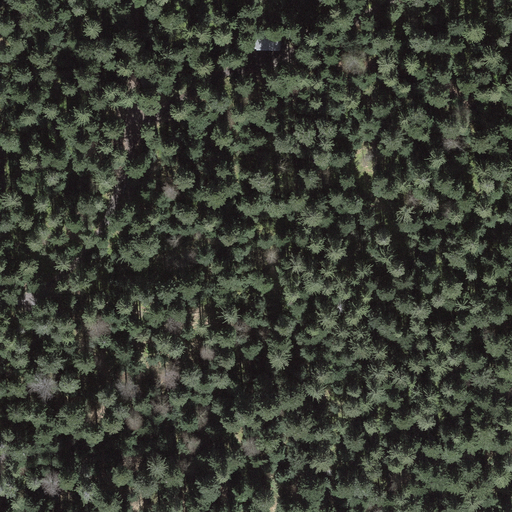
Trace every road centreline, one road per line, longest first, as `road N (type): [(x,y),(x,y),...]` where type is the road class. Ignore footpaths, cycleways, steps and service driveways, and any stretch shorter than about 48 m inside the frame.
road 1 (track): [(18,300),(81,255),(100,229),(134,130),(152,111),(372,0)]
road 2 (track): [(0,304),(26,302),(37,328),(25,421),(0,466)]
